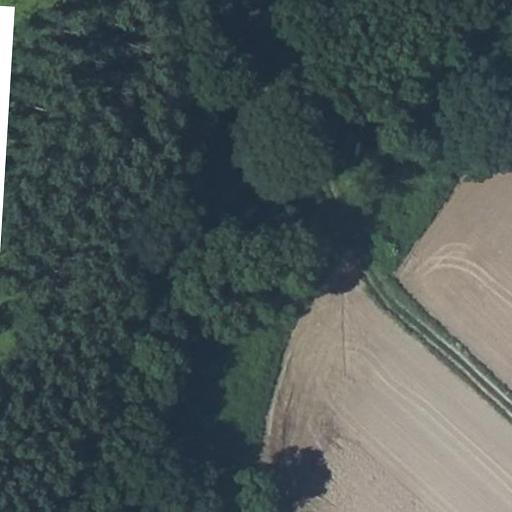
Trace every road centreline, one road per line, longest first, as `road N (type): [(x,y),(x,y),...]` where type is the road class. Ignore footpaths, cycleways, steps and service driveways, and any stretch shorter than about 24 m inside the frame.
road 1 (track): [(511,397),(356,261),(324,139)]
road 2 (track): [(511,19),(410,50),(324,139)]
